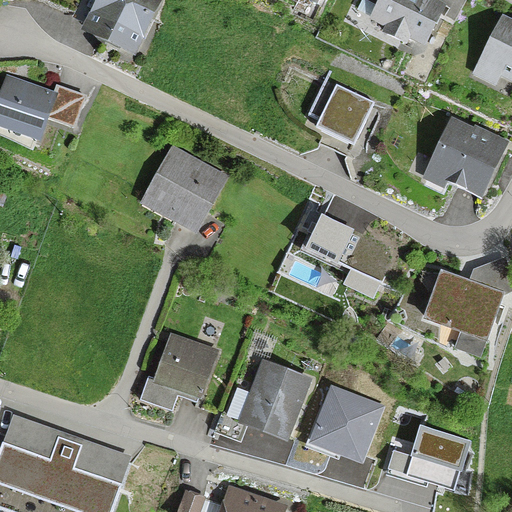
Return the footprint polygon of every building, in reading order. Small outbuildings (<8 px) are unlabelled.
[(79,0),(72,16),(134,46),(155,0),(79,0)] [(407,36),(422,44),(439,10),(424,2),(425,0),(381,0),(372,19),(387,26),(383,34),(403,44),(407,36)] [(511,28),(502,23),(481,64),(511,79),(511,28)] [(59,100),(11,82),(0,110),(0,125),(43,142),(59,100)] [(376,106),(340,90),(321,133),(357,149),(376,106)] [(476,199),(478,194),(499,150),(451,127),(430,170),(457,183),(454,188),(476,199)] [(173,221),(194,233),(222,183),(169,154),(146,196),(178,213),(173,221)] [(353,229),(322,214),(307,247),(338,261),(353,229)] [(505,299),(445,275),(428,320),(487,344),(505,299)] [(170,344),(156,382),(197,396),(212,354),(192,347),(190,351),(170,344)] [(241,424),(283,440),(305,382),(263,366),(241,424)] [(383,406),(332,387),(311,442),(362,461),(383,406)] [(0,511),(117,511),(134,464),(15,422),(0,465),(0,511)] [(470,441),(421,426),(412,455),(415,456),(409,475),(453,488),(459,469),(461,470),(470,441)] [(256,502),(228,492),(223,507),(223,508),(221,511),(274,511),(255,505),(256,502)] [(196,511),(201,500),(223,508),(223,507),(185,493),(178,511),(196,511)]
